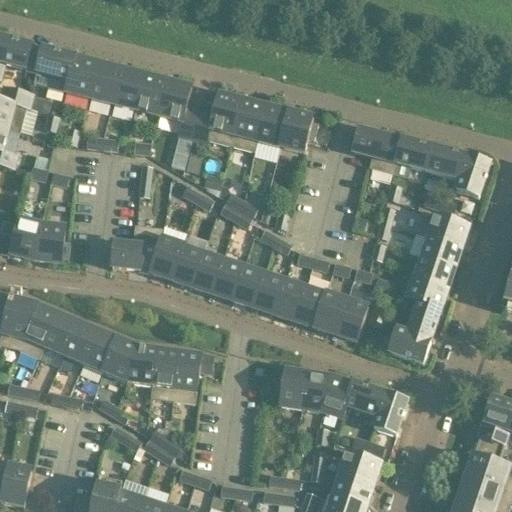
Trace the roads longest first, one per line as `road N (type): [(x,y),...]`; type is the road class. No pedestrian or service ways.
road 1 (residential): [(511,152),(0,17)]
road 2 (residential): [(0,277),(161,300),(443,398)]
road 3 (residential): [(453,365),(511,181)]
road 4 (residential): [(443,398),(405,511)]
